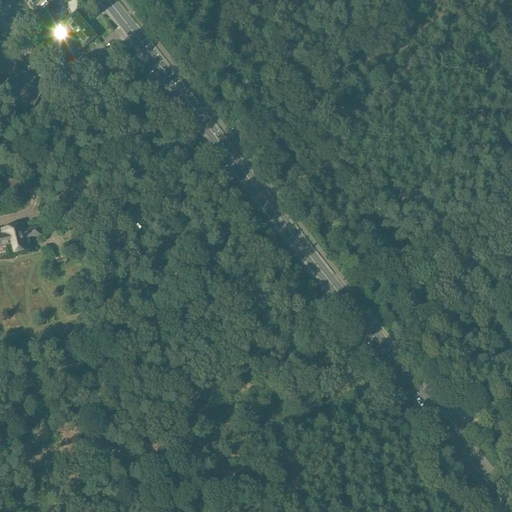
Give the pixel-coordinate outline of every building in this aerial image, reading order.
[(4,0),(0,3),(0,16),(11,8),(4,0)] [(5,0),(13,10),(20,5),(16,0),(5,0)] [(69,38),(85,24),(75,13),(62,23),(57,18),(52,22),(47,18),(46,19),(41,12),(35,17),(45,29),(52,24),(52,25),(51,26),(61,37),(59,39),(63,43),(69,38)] [(96,37),(85,24),(69,38),(80,50),(82,49),(96,37)] [(9,45),(0,39),(0,60),(5,52),(9,45)] [(56,51),(52,55),(63,70),(68,66),(56,51)] [(9,54),(5,52),(0,60),(0,61),(0,60),(0,70),(11,76),(16,67),(17,67),(21,60),(9,54)] [(98,65),(95,61),(88,66),(91,70),(98,65)] [(16,67),(11,76),(7,83),(23,92),(28,83),(32,76),(17,67),(16,67)] [(44,92),(28,83),(23,92),(19,99),(35,108),(44,92)] [(68,196),(57,206),(71,222),(82,213),(68,196)] [(7,255),(14,254),(31,250),(28,238),(41,235),(38,226),(25,230),(23,224),(0,229),(2,235),(0,235),(0,247),(4,246),(7,255)]
